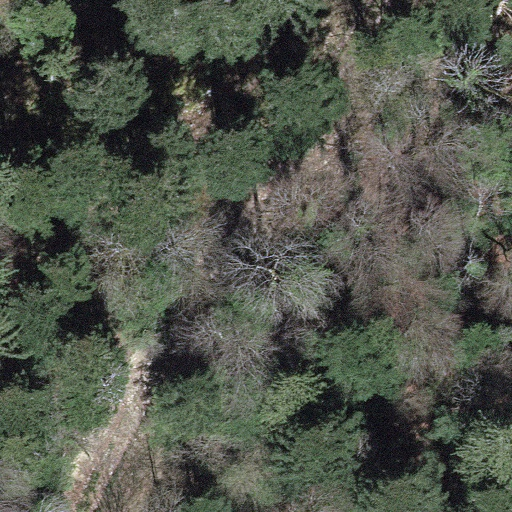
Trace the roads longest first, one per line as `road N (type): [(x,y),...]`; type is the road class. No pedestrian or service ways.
road 1 (track): [(82,511),(368,0)]
road 2 (track): [(0,313),(102,223),(321,0)]
